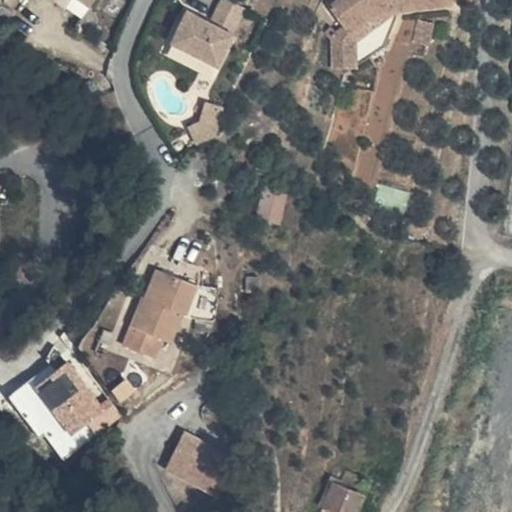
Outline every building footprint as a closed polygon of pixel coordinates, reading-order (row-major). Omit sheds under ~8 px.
[(90,0),(45,0),(76,21),(90,0)] [(243,11),(220,0),(218,0),(208,24),(183,12),(169,42),(217,65),(243,11)] [(440,0),(330,0),(319,11),(338,34),(365,11),(390,7),(440,0)] [(386,19),(390,7),(365,11),(338,34),(359,58),(374,45),(386,19)] [(195,100),(188,118),(203,125),(211,106),(195,100)] [(188,118),(176,125),(183,139),(200,133),(203,125),(188,118)] [(127,296),(111,331),(142,347),(150,331),(160,336),(175,306),(178,308),(192,280),(149,261),(132,298),(127,296)] [(194,305),(211,310),(218,287),(201,281),(194,305)] [(90,419),(99,431),(124,411),(110,394),(105,398),(69,355),(34,383),(74,432),(90,419)] [(187,422),(181,419),(164,455),(226,484),(232,470),(177,444),(187,422)] [(243,448),(187,422),(177,444),(232,470),(243,448)] [(349,511),(367,471),(346,463),(340,475),(332,472),(314,511),(349,511)]
